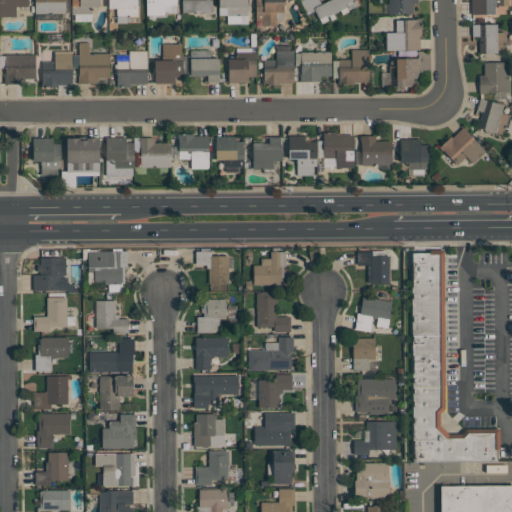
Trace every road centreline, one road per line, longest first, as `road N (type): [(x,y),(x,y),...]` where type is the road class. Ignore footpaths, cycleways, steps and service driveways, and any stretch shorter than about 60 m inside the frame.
road 1 (residential): [(0,111),(428,108),(442,99)]
road 2 (tertiary): [(3,236),(396,229)]
road 3 (tertiary): [(511,204),(122,208)]
road 4 (residential): [(3,210),(9,511)]
road 5 (residential): [(162,287),(165,511)]
road 6 (residential): [(325,287),(326,511)]
